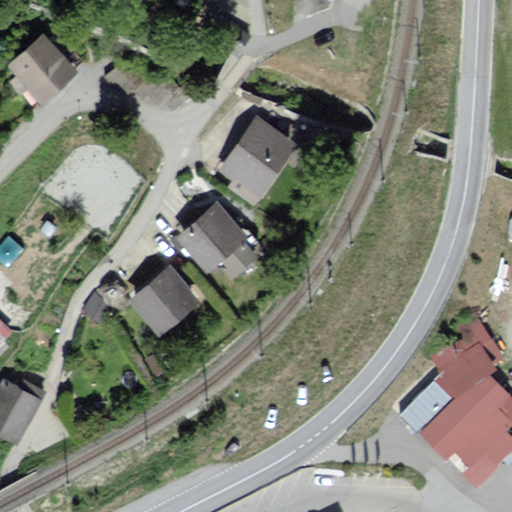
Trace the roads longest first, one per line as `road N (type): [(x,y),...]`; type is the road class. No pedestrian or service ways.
road 1 (primary): [(181,511),(326,427),(417,319),(462,195),(476,0)]
road 2 (residential): [(25,511),(10,464),(41,425),(75,303),(183,141)]
road 3 (residential): [(183,141),(111,94),(75,99),(0,167)]
road 4 (residential): [(183,141),(252,46),(254,0)]
